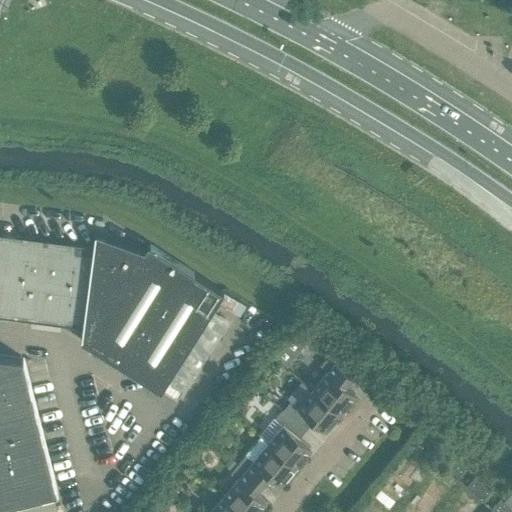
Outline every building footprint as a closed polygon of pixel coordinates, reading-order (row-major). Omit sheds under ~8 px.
[(160,389),(222,290),(191,271),(147,242),(143,249),(94,231),(92,244),(0,232),(0,314),(82,325),(80,339),(160,389)] [(57,492),(23,357),(0,354),(0,483),(50,470),(55,490),(54,490),(54,493),(57,492)] [(355,393),(343,383),(339,380),(347,371),(327,355),(319,364),(326,370),(312,388),(340,411),(355,393)] [(340,411),(312,388),(297,406),(289,399),(282,408),(306,428),(313,419),(325,429),(340,411)] [(310,446),(298,437),(306,428),(282,408),(274,417),(282,424),(267,441),(295,464),(310,446)] [(437,446),(421,432),(413,442),(430,455),(437,446)] [(295,464),(267,441),(252,459),(245,453),(237,462),(261,481),(268,473),(280,482),(295,464)] [(414,448),(371,498),(387,511),(396,511),(435,465),(414,448)] [(464,468),(447,454),(439,464),(456,477),(464,468)] [(243,511),(255,511),(265,500),(254,490),(261,481),(237,462),(230,471),(237,477),(223,494),(243,511)] [(440,468),(402,511),(439,511),(462,486),(440,468)] [(490,490),(473,476),(466,485),(482,499),(490,490)] [(465,489),(445,511),(482,511),(487,507),(465,489)] [(243,511),(223,494),(207,511),(200,506),(195,511),(243,511)] [(511,511),(511,508),(499,498),(492,507),(497,511),(511,511)]
